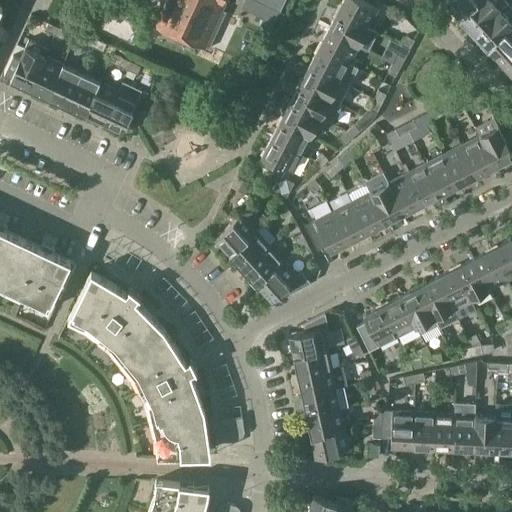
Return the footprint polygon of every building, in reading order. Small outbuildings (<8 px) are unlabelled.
[(223,0),(163,0),(153,23),(170,30),(169,31),(186,39),(186,38),(203,45),(205,41),(212,44),(227,10),(220,7),(223,0)] [(271,0),(269,6),(280,11),(285,0),(271,0)] [(378,7),(364,0),(343,0),(338,10),(368,26),(378,7)] [(460,17),(478,0),(446,0),(446,1),(460,17)] [(504,0),(478,0),(460,17),(474,32),(507,2),(504,0)] [(474,32),(488,47),(511,24),(511,7),(507,2),(474,32)] [(280,11),(269,6),(263,18),(275,23),(280,11)] [(379,32),(368,26),(338,10),(328,28),(359,44),(369,50),(379,32)] [(45,30),(54,34),(57,26),(49,22),(45,30)] [(511,24),(488,47),(501,62),(511,51),(511,24)] [(67,31),(57,26),(54,34),(64,39),(67,31)] [(349,63),(359,44),(328,28),(319,47),(349,63)] [(93,46),(97,38),(88,34),(85,42),(93,46)] [(415,39),(407,35),(403,44),(410,49),(415,39)] [(10,78),(29,86),(44,55),(45,56),(49,48),(29,38),(25,47),(18,43),(4,71),(12,75),(10,78)] [(107,43),(97,38),(93,46),(103,51),(107,43)] [(391,38),(381,56),(393,62),(398,54),(405,57),(410,49),(403,44),(391,38)] [(319,47),(310,64),(340,80),(349,85),(358,67),(349,63),(319,47)] [(511,51),(501,62),(511,73),(511,51)] [(398,54),(393,62),(401,66),(405,57),(398,54)] [(62,64),(45,56),(44,55),(29,86),(48,95),(62,64)] [(128,69),(131,61),(122,57),(119,65),(128,69)] [(131,61),(128,69),(138,73),(141,66),(131,61)] [(401,66),(393,62),(388,72),(396,76),(401,66)] [(81,73),(62,64),(48,95),(66,104),(81,73)] [(310,64),(300,82),(331,98),(339,103),(349,85),(340,80),(310,64)] [(99,81),(81,73),(66,104),(85,112),(99,81)] [(118,90),(99,81),(85,112),(103,121),(118,90)] [(300,82),(290,101),(321,117),(332,123),(342,104),(339,103),(331,98),(300,82)] [(138,99),(118,90),(103,121),(123,130),(138,99)] [(379,90),(374,98),(382,102),(387,94),(379,90)] [(472,99),(468,91),(459,96),(463,104),(472,99)] [(382,102),(374,98),(369,108),(377,112),(382,102)] [(311,135),(321,117),(290,101),(281,119),(311,135)] [(454,108),(450,101),(441,105),(445,113),(454,108)] [(436,118),(445,113),(441,105),(432,110),(436,118)] [(474,126),(479,135),(495,166),(511,157),(511,151),(508,144),(511,142),(497,114),(474,126)] [(302,153),(311,135),(281,119),(271,137),(302,153)] [(418,127),(414,119),(405,124),(409,131),(418,127)] [(355,124),(347,131),(353,137),(360,130),(355,124)] [(400,136),(409,131),(405,124),(396,128),(400,136)] [(362,137),(368,143),(376,136),(370,130),(362,137)] [(353,137),(347,131),(339,138),(345,144),(353,137)] [(479,135),(461,144),(477,176),(495,166),(479,135)] [(292,172),(302,153),(271,137),(262,156),(292,172)] [(361,150),(368,143),(362,137),(355,143),(361,150)] [(459,185),(477,176),(461,144),(443,154),(459,185)] [(323,153),(315,160),(321,166),(328,159),(323,153)] [(441,194),(459,185),(443,154),(425,163),(441,194)] [(331,165),(337,171),(345,164),(339,158),(331,165)] [(423,204),(441,194),(425,163),(407,172),(423,204)] [(330,178),(337,171),(331,165),(324,172),(330,178)] [(386,223),(404,213),(388,182),(383,171),(364,180),(370,191),(369,191),(386,223)] [(404,213),(423,204),(407,172),(388,182),(404,213)] [(277,196),(282,201),(287,196),(294,182),(281,174),(273,189),(280,192),(277,195),(277,196)] [(238,176),(233,185),(243,191),(249,181),(238,176)] [(314,192),(321,186),(316,179),(308,186),(314,192)] [(368,232),(386,223),(369,191),(352,200),(368,232)] [(284,204),(282,201),(277,196),(271,202),(278,210),(284,204)] [(350,241),(368,232),(352,200),(334,210),(350,241)] [(291,211),(284,204),(278,210),(285,217),(291,211)] [(216,237),(230,253),(256,229),(263,222),(249,207),(216,237)] [(331,251),(350,241),(334,210),(305,224),(318,249),(327,244),(331,251)] [(0,284),(22,237),(4,229),(6,224),(7,224),(11,217),(0,211),(0,284)] [(269,244),(256,229),(230,253),(243,267),(269,244)] [(299,245),(307,241),(302,232),(294,236),(299,245)] [(76,263),(52,251),(54,246),(55,247),(59,240),(45,233),(42,241),(43,241),(41,246),(22,237),(0,284),(0,286),(7,290),(9,286),(41,301),(39,305),(48,309),(55,294),(60,296),(76,263)] [(511,242),(510,239),(492,248),(508,279),(511,276),(511,242)] [(307,241),(299,245),(304,254),(311,251),(307,241)] [(243,267),(257,283),(283,259),(269,244),(243,267)] [(489,288),(508,279),(492,248),(474,258),(489,288)] [(474,258),(455,267),(471,298),(489,288),(474,258)] [(301,270),(296,274),(283,259),(257,283),(272,299),(285,287),(290,293),(311,282),(301,270)] [(471,298),(455,267),(436,277),(452,308),(453,307),(458,318),(476,308),(471,298)] [(110,346),(122,361),(164,327),(136,298),(139,295),(140,296),(141,295),(129,286),(128,287),(129,288),(127,291),(92,270),(68,319),(86,328),(110,346)] [(453,307),(452,308),(436,277),(418,286),(434,317),(435,316),(438,323),(440,327),(458,318),(453,307)] [(435,316),(434,317),(418,286),(401,295),(416,326),(420,333),(438,323),(435,316)] [(401,295),(382,304),(398,335),(416,326),(401,295)] [(16,315),(20,305),(15,303),(11,312),(16,315)] [(369,349),(398,335),(382,304),(363,314),(367,320),(357,325),(369,349)] [(290,334),(294,355),(328,348),(324,328),(328,327),(325,317),(326,317),(325,313),(304,323),(306,331),(290,334)] [(510,328),(506,320),(497,325),(500,332),(510,328)] [(186,360),(164,327),(122,361),(134,376),(148,403),(152,422),(205,409),(191,371),(195,369),(196,370),(197,369),(190,356),(189,357),(190,358),(186,360)] [(347,339),(351,348),(359,344),(354,335),(347,339)] [(359,344),(351,348),(356,357),(364,353),(359,344)] [(481,344),(471,346),(473,355),(483,353),(481,344)] [(473,355),(471,346),(461,348),(463,357),(473,355)] [(332,367),(328,348),(294,355),(298,375),(332,367)] [(441,353),(431,355),(433,363),(443,361),(441,353)] [(433,363),(431,355),(421,357),(423,365),(433,363)] [(410,359),(400,362),(402,370),(412,368),(410,359)] [(498,371),(498,362),(488,362),(487,370),(498,371)] [(508,363),(498,362),(498,371),(508,371),(508,363)] [(455,365),(457,373),(467,371),(466,363),(455,365)] [(457,373),(455,365),(445,367),(447,375),(457,373)] [(298,375),(302,394),(337,387),(332,367),(298,375)] [(362,371),(364,381),(372,379),(370,370),(362,371)] [(424,372),(414,374),(415,382),(425,380),(424,372)] [(415,382),(414,374),(404,376),(405,384),(415,382)] [(374,390),(372,379),(364,381),(366,391),(374,390)] [(343,385),(337,387),(302,394),(307,414),(341,407),(348,405),(343,385)] [(453,448),(474,449),(475,414),(475,402),(455,401),(455,413),(453,448)] [(345,427),(341,407),(307,414),(311,434),(345,427)] [(158,456),(182,456),(211,455),(211,450),(211,447),(205,409),(152,422),(157,440),(158,456)] [(373,423),(381,423),(382,409),(374,409),(373,423)] [(391,444),(412,445),(414,411),(382,409),(381,423),(380,437),(391,438),(391,444)] [(412,445),(432,446),(434,412),(414,411),(412,445)] [(432,446),(453,448),(455,413),(434,412),(432,446)] [(474,449),(493,450),(495,415),(495,414),(475,414),(474,449)] [(493,450),(511,450),(511,415),(495,415),(493,450)] [(244,433),(245,430),(243,416),(220,420),(222,434),(223,436),(224,438),(226,439),(228,439),(230,439),(239,438),(241,437),(243,435),(244,433)] [(373,437),(380,437),(381,423),(373,423),(373,437)] [(350,448),(345,427),(311,434),(315,455),(350,448)] [(380,444),(368,444),(368,455),(380,456),(380,444)] [(203,511),(209,491),(209,486),(181,482),(156,479),(154,495),(147,511),(203,511)] [(308,511),(344,511),(347,505),(353,507),(355,500),(339,495),(337,502),(314,494),(308,511)] [(219,507),(217,511),(240,511),(241,511),(240,508),(238,506),(237,505),(226,502),(223,503),(221,504),(220,505),(219,507)]
